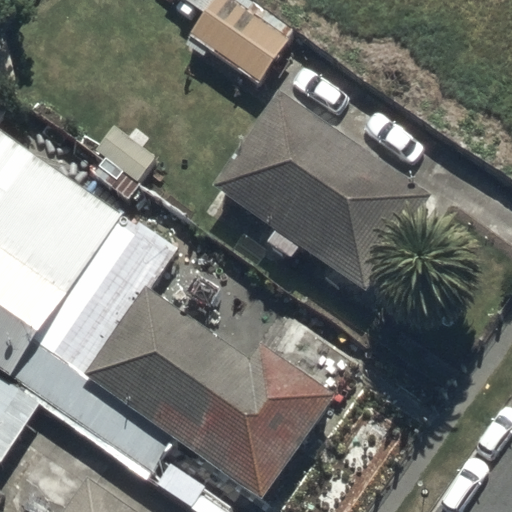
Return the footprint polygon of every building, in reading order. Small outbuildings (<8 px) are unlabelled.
[(222,1),(190,45),(257,92),(288,48),(222,1)] [(287,100),(219,195),(372,303),(440,208),(287,100)] [(240,364),(146,298),(172,261),(0,139),(0,377),(59,420),(153,486),(178,451),(259,508),(335,401),(254,344),(240,364)] [(0,478),(0,477),(41,421),(0,391),(0,478)] [(119,511),(91,492),(76,511),(119,511)]
